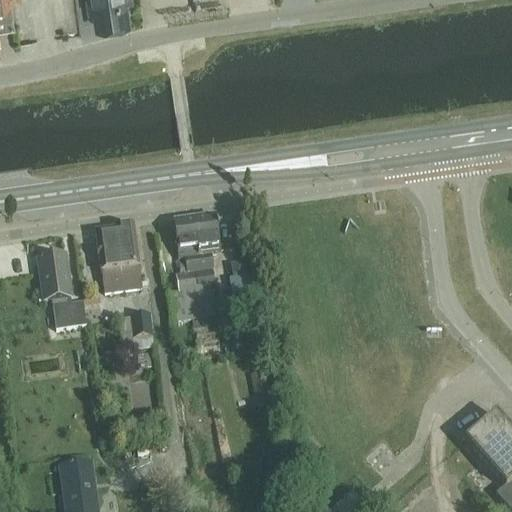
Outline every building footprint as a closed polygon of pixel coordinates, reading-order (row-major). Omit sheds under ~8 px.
[(95,12),(97,28),(128,24),(125,2),(130,1),(129,0),(88,0),(91,12),(95,12)] [(185,306),(188,323),(214,319),(210,292),(214,291),(211,272),(213,271),(210,256),(219,255),(213,218),(193,221),(199,258),(198,258),(201,274),(194,275),(198,301),(187,303),(185,306)] [(199,258),(193,221),(174,224),(179,261),(185,260),(187,276),(175,277),(178,296),(168,297),(172,325),(188,323),(185,306),(187,303),(198,301),(194,275),(201,274),(198,258),(199,258)] [(104,296),(141,291),(138,269),(133,228),(115,231),(95,234),(100,274),(101,274),(104,296)] [(57,333),(87,329),(84,308),(70,310),(68,301),(71,301),(65,257),(38,261),(44,306),(53,305),(57,333)] [(233,281),(248,278),(245,263),(230,266),(233,281)] [(132,340),(152,338),(149,316),(130,319),(132,340)] [(219,344),(217,332),(196,335),(198,347),(219,344)] [(255,402),(270,399),(261,358),(246,361),(255,402)] [(483,430),(502,451),(511,442),(511,436),(496,418),(483,430)] [(511,511),(511,442),(502,451),(483,430),(465,445),(503,490),(494,497),(507,511),(511,511)] [(64,511),(97,511),(91,463),(58,468),(64,511)] [(370,511),(356,497),(338,511),(370,511)]
